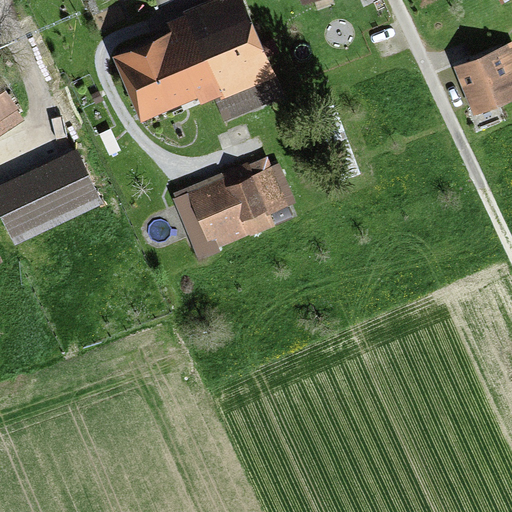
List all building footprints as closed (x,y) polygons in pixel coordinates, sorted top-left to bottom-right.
[(284,95),(244,0),(206,0),(183,10),(184,13),(178,15),(166,20),(169,28),(112,52),(139,119),(197,95),(200,102),(219,94),(220,97),(215,100),(223,120),(284,95)] [(333,0),(300,0),(301,1),(303,0),(313,0),(317,9),(335,3),(333,0)] [(511,96),(511,41),(511,39),(453,63),(473,113),(511,96)] [(19,105),(0,76),(0,133),(24,118),(17,107),(19,105)] [(91,94),(96,103),(103,100),(99,91),(91,94)] [(340,180),(361,172),(335,101),(314,109),(340,180)] [(99,133),(109,154),(121,148),(111,127),(99,133)] [(0,211),(15,244),(104,202),(77,147),(0,183),(0,211)] [(248,163),(247,162),(221,172),(174,191),(176,196),(173,197),(198,258),(220,249),(219,246),(249,233),(249,235),(292,218),(287,205),(295,201),(279,161),(271,164),(267,155),(248,163)] [(95,228),(105,225),(102,215),(92,218),(95,228)]
